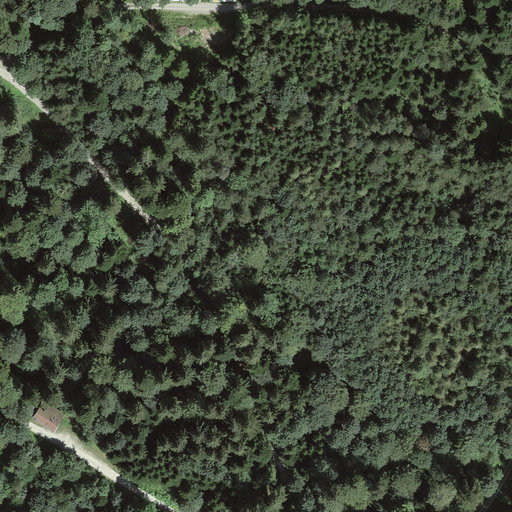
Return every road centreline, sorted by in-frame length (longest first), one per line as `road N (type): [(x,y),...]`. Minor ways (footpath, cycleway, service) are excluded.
road 1 (track): [(296,511),(233,339),(189,262),(0,65)]
road 2 (track): [(511,58),(395,13),(133,7),(42,30),(0,62)]
road 3 (track): [(168,511),(0,409)]
